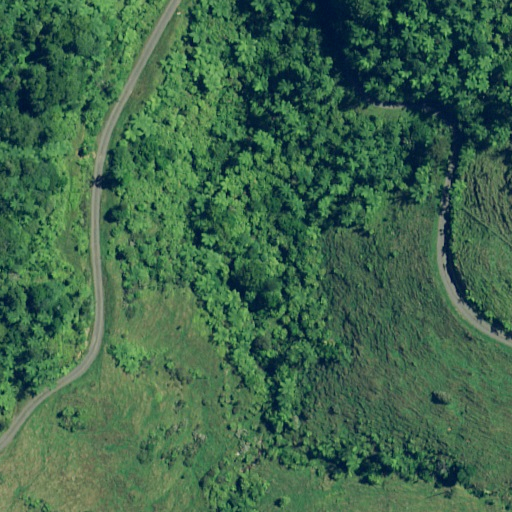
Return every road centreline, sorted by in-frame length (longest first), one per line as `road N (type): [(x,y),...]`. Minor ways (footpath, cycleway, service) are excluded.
road 1 (unclassified): [(0,436),(93,339),(97,156),(171,0)]
road 2 (unclassified): [(315,0),(366,103),(446,117),(455,155),(441,255),(446,278),(480,322),(511,337)]
